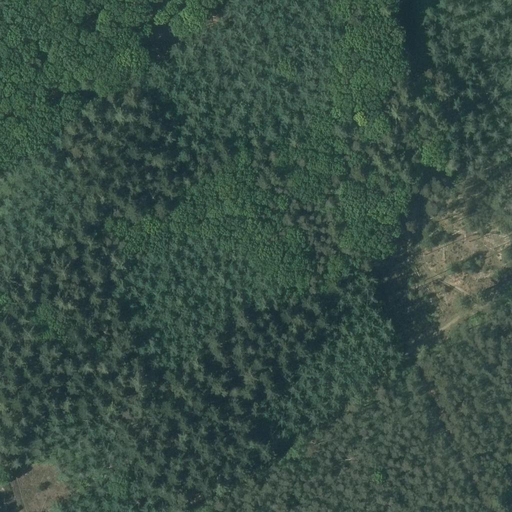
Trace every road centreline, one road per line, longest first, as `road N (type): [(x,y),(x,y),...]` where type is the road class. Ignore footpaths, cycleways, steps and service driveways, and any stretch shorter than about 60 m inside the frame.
road 1 (track): [(492,511),(257,0)]
road 2 (track): [(177,511),(511,279)]
road 3 (unknown): [(388,0),(417,84),(423,264),(511,339)]
